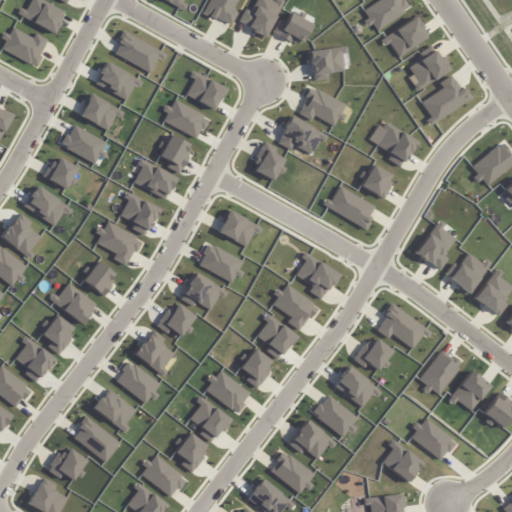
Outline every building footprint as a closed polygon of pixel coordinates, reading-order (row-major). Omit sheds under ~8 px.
[(16,15),(19,8),(24,11),(30,0),(42,0),(64,12),(58,23),(59,23),(57,28),(55,29),(52,35),(16,15)] [(161,0),(182,0),(181,3),(186,5),(183,11),(161,0)] [(201,14),(208,0),(237,0),(231,11),(236,13),(230,25),(225,22),(224,23),(214,18),(213,19),(209,17),(209,18),(201,14)] [(237,22),(244,9),(249,12),(255,0),(269,0),(274,3),(275,0),(280,0),(283,2),(278,11),(276,11),(277,13),(263,38),(257,35),(256,35),(251,32),(251,30),(237,22)] [(362,11),(377,0),(402,0),(407,7),(402,11),(403,13),(376,32),(371,24),(366,27),(362,21),(367,18),(362,11)] [(271,33),(278,20),(284,23),(289,12),(296,16),(298,11),(305,15),(302,20),(311,25),(301,43),(295,40),(293,43),(290,41),(289,43),(271,33)] [(413,17),(421,28),(420,29),(427,38),(398,59),(388,44),(383,48),(379,41),(413,17)] [(0,50),(4,42),(0,39),(0,37),(3,33),(8,35),(12,28),(31,39),(34,34),(46,40),(43,46),(44,46),(38,56),(41,57),(36,67),(29,63),(28,65),(0,50)] [(113,54),(118,44),(116,43),(119,38),(118,37),(121,31),(166,55),(162,61),(157,58),(148,74),(113,54)] [(308,52),(345,47),(345,53),(340,54),(342,72),(325,74),(326,80),(313,82),(312,76),(311,76),(308,52)] [(407,68),(433,50),(439,59),(442,57),(446,63),(444,65),(448,71),(416,92),(412,86),(417,83),(407,68)] [(95,84),(100,75),(98,74),(101,67),(102,68),(105,62),(137,80),(138,81),(141,83),(138,88),(133,85),(124,100),(95,84)] [(184,96),(192,80),(188,77),(191,71),(225,89),(220,97),(217,101),(212,111),(184,96)] [(420,103),(441,89),(437,84),(449,76),(452,80),(453,80),(459,90),(461,88),(463,92),(465,91),(470,98),(428,127),(425,121),(430,118),(420,103)] [(297,115),(300,110),(300,109),(303,103),(303,104),(306,99),(304,97),(308,89),(314,92),(315,89),(344,105),(340,114),(344,116),(341,122),(336,120),(332,127),(312,116),(310,121),(297,115)] [(79,116),(84,107),(84,106),(86,103),(85,102),(89,94),(118,110),(118,111),(122,113),(119,119),(114,116),(106,131),(79,116)] [(164,106),(169,109),(174,101),(202,116),(201,118),(207,122),(202,131),(199,129),(194,139),(162,122),(166,114),(161,112),(164,106)] [(0,110),(3,112),(4,111),(12,116),(0,137),(0,110)] [(277,144),(279,139),(281,134),(280,134),(283,128),(282,128),(284,124),(285,125),(289,116),(326,136),(322,143),(317,140),(309,154),(291,145),(288,150),(277,144)] [(367,140),(377,124),(380,127),(384,121),(416,142),(411,150),(408,154),(408,153),(402,163),(401,162),(398,168),(386,160),(389,155),(367,140)] [(64,135),(67,137),(73,126),(105,143),(101,151),(105,154),(102,160),(97,157),(93,165),(64,150),(66,147),(59,144),(64,135)] [(158,157),(161,150),(157,148),(160,143),(164,145),(170,135),(187,145),(184,151),(188,153),(186,156),(187,158),(181,169),(180,170),(177,174),(166,168),(169,163),(158,157)] [(262,142),(275,149),(273,154),(283,160),(280,166),(284,169),(281,175),(276,172),(271,182),(253,172),(256,166),(252,164),(255,158),(254,157),(262,142)] [(41,177),(47,166),(48,167),(51,161),(55,163),(58,158),(77,168),(72,178),(75,180),(72,186),(67,183),(64,189),(41,177)] [(131,183),(140,168),(134,165),(138,158),(176,178),(169,191),(168,191),(165,196),(164,196),(162,200),(131,183)] [(358,187),(362,180),(357,178),(361,171),(366,174),(371,165),(389,176),(386,181),(389,184),(387,187),(388,188),(381,200),(358,187)] [(510,198),(511,197),(511,198),(511,182),(503,191),(510,198)] [(26,201),(28,198),(27,198),(29,195),(30,196),(32,192),(33,192),(36,187),(66,207),(65,207),(70,210),(67,216),(62,213),(52,227),(22,207),(26,201)] [(324,200),(329,203),(338,187),(373,207),(367,217),(369,218),(367,222),(368,223),(364,230),(325,208),(326,208),(321,205),(324,200)] [(118,216),(127,201),(121,198),(125,191),(159,210),(154,219),(153,218),(151,222),(150,222),(146,231),(145,230),(142,236),(131,230),(134,224),(118,216)] [(216,233),(221,223),(218,221),(222,215),(223,216),(226,210),(261,229),(257,236),(252,233),(244,248),(216,233)] [(0,237),(0,235),(4,231),(7,227),(8,227),(15,219),(24,226),(40,238),(36,243),(35,242),(28,252),(33,255),(29,260),(0,237)] [(413,254),(437,220),(443,225),(440,229),(454,239),(445,252),(443,253),(441,256),(446,260),(439,270),(429,264),(428,264),(413,254)] [(111,260),(114,255),(94,244),(98,236),(93,234),(97,227),(102,230),(106,221),(136,237),(135,240),(141,243),(136,253),(133,251),(127,261),(126,262),(123,266),(111,260)] [(197,266),(203,255),(201,254),(206,245),(212,249),(213,247),(242,262),(237,271),(242,273),(239,279),(234,276),(230,284),(197,266)] [(0,278),(0,248),(25,268),(20,275),(24,278),(20,284),(15,280),(10,286),(0,278)] [(302,252),(337,275),(333,281),(334,282),(330,287),(329,286),(322,295),(322,294),(318,299),(307,292),(310,287),(293,276),(302,262),(298,258),(302,252)] [(467,295),(460,289),(459,288),(456,286),(457,285),(448,279),(447,277),(443,275),(451,263),(456,267),(466,253),(480,263),(483,259),(489,264),(467,295)] [(80,281),(85,276),(80,273),(85,266),(90,269),(96,261),(113,274),(109,280),(112,282),(109,286),(110,287),(102,297),(80,281)] [(473,299),(495,269),(500,273),(497,278),(511,288),(501,302),(506,305),(497,316),(493,313),(492,313),(473,299)] [(179,300),(188,285),(187,285),(190,281),(190,280),(194,273),(222,290),(221,291),(225,293),(222,299),(217,296),(208,311),(194,302),(191,307),(179,300)] [(46,299),(51,293),(56,297),(67,283),(94,305),(91,309),(91,310),(87,315),(88,315),(80,326),(46,299)] [(271,305),(276,298),(271,295),(275,289),(280,292),(285,285),(312,304),(311,306),(316,310),(310,318),(308,317),(301,327),(300,326),(297,331),(286,323),(289,318),(271,305)] [(376,331),(379,327),(378,326),(384,317),(382,316),(386,311),(385,310),(389,304),(430,333),(426,339),(421,336),(411,349),(390,334),(386,339),(376,331)] [(154,327),(166,310),(168,311),(170,308),(172,309),(176,305),(193,317),(187,326),(191,329),(187,335),(183,331),(179,337),(176,334),(174,338),(170,335),(172,332),(169,331),(166,335),(154,327)] [(295,337),(265,313),(260,320),(265,323),(254,337),(268,347),(264,352),(275,360),(279,355),(279,356),(286,348),(287,348),(289,344),(290,344),(295,337)] [(41,335),(45,329),(41,326),(44,322),(49,325),(55,317),(74,332),(68,340),(69,341),(61,351),(60,351),(57,355),(46,347),(50,342),(41,335)] [(132,354),(141,343),(142,344),(152,330),(164,340),(160,344),(173,354),(162,369),(166,372),(162,377),(132,354)] [(14,359),(24,345),(20,342),(24,337),(54,360),(45,370),(44,370),(38,378),(37,378),(34,382),(24,374),(27,370),(14,359)] [(391,352),(385,360),(388,363),(384,369),(380,365),(376,371),(366,363),(362,368),(353,360),(356,356),(355,355),(364,344),(365,345),(367,341),(369,343),(373,338),(391,352)] [(242,353),(246,357),(253,348),(270,361),(265,367),(269,370),(266,373),(268,374),(266,376),(265,376),(259,385),(258,384),(255,389),(244,381),(247,376),(237,369),(242,363),(237,360),(242,353)] [(418,381),(440,352),(450,359),(451,357),(459,363),(455,368),(457,370),(437,396),(431,391),(427,396),(420,390),(424,386),(418,381)] [(114,382),(122,372),(119,371),(126,363),(131,367),(133,365),(159,385),(153,392),(158,396),(154,401),(149,398),(144,405),(114,382)] [(0,398),(0,366),(25,386),(23,388),(29,392),(23,401),(20,399),(13,408),(0,398)] [(333,387),(336,383),(335,383),(339,378),(338,377),(341,374),(347,367),(376,389),(375,390),(379,393),(375,397),(371,394),(360,408),(333,387)] [(204,391),(209,384),(205,380),(209,374),(214,378),(219,371),(248,394),(240,404),(242,405),(237,413),(231,408),(229,411),(204,391)] [(469,372),(488,387),(469,412),(456,401),(452,406),(447,401),(469,372)] [(91,409),(95,403),(99,397),(100,398),(107,390),(135,411),(124,425),(128,429),(124,434),(91,409)] [(492,423),(489,427),(484,423),(487,418),(482,414),(497,393),(508,401),(507,402),(511,405),(509,409),(511,410),(511,414),(501,429),(492,423)] [(311,412),(317,404),(320,406),(327,396),(356,419),(351,426),(356,429),(351,435),(346,432),(341,438),(316,418),(317,417),(311,412)] [(188,419),(199,406),(194,403),(198,397),(203,401),(203,400),(229,420),(224,425),(227,427),(222,433),(219,431),(213,439),(212,438),(209,443),(198,434),(202,430),(188,419)] [(3,427),(10,416),(0,409),(0,429),(2,427),(3,427)] [(71,438),(78,429),(77,428),(80,424),(79,424),(84,417),(119,444),(104,463),(71,438)] [(409,438),(414,432),(410,428),(414,423),(418,426),(424,419),(449,439),(448,440),(454,445),(448,453),(445,452),(438,461),(409,438)] [(288,446),(292,441),(291,441),(306,421),(336,444),(331,450),(326,446),(316,459),(302,449),(299,453),(288,446)] [(172,444),(177,438),(182,442),(188,433),(205,446),(201,451),(204,454),(201,457),(202,458),(194,469),(193,469),(190,473),(178,465),(182,460),(172,453),(176,447),(172,444)] [(380,463),(390,449),(386,446),(390,440),(421,464),(416,470),(415,469),(412,472),(414,473),(406,484),(380,463)] [(56,453),(59,455),(61,452),(64,455),(68,450),(85,461),(79,470),(83,473),(80,479),(75,475),(71,481),(61,475),(58,479),(46,472),(49,467),(47,466),(56,453)] [(269,472),(276,463),(274,461),(280,453),(285,457),(287,455),(313,475),(307,482),(311,486),(307,491),(303,487),(298,494),(269,472)] [(139,475),(145,468),(140,465),(144,460),(148,463),(154,456),(179,476),(178,478),(184,482),(178,490),(175,488),(168,497),(139,475)] [(39,511),(25,504),(30,497),(33,493),(38,483),(39,484),(42,479),(54,485),(51,491),(66,499),(58,511),(39,511)] [(279,511),(261,511),(246,500),(249,496),(249,495),(252,490),(254,486),(255,487),(260,480),(284,498),(285,500),(288,501),(289,502),(292,505),(289,510),(284,506),(279,511)] [(132,511),(124,506),(135,492),(131,488),(135,483),(165,506),(159,511),(132,511)] [(399,495),(362,499),(362,506),(368,505),(368,511),(400,511),(400,509),(403,509),(402,501),(399,501),(399,495)] [(511,511),(503,511),(501,509),(510,502),(508,500),(511,496),(511,511)]
